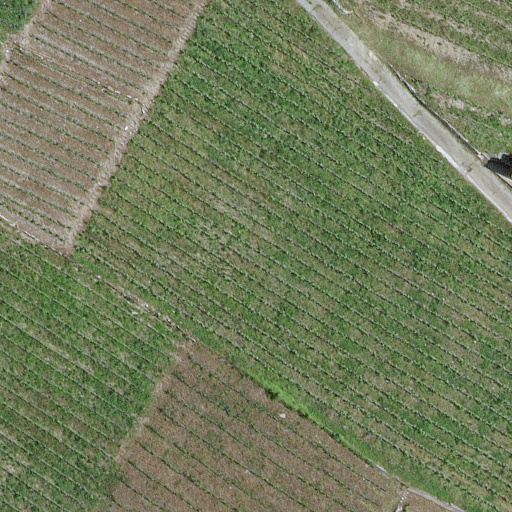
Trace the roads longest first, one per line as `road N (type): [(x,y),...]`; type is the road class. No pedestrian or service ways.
road 1 (track): [(314,0),(511,205)]
road 2 (track): [(364,57),(386,53),(511,101)]
